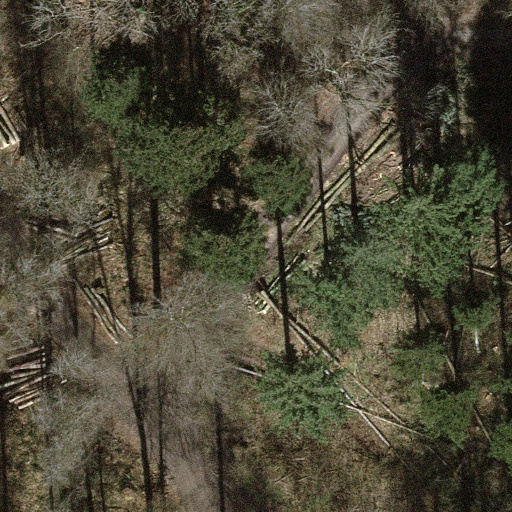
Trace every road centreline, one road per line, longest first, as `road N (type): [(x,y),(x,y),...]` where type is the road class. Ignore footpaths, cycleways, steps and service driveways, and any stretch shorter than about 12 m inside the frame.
road 1 (track): [(393,29),(216,326),(203,413),(219,511)]
road 2 (track): [(202,511),(0,220)]
road 3 (track): [(511,35),(393,29),(315,0)]
